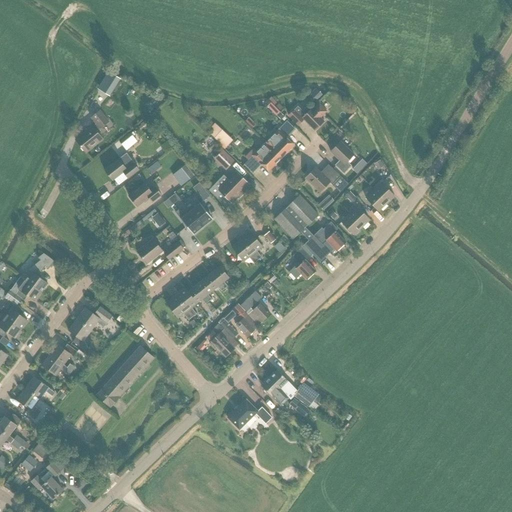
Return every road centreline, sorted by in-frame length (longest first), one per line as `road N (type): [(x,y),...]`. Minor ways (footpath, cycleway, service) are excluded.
road 1 (tertiary): [(216,397),(412,201),(511,47)]
road 2 (residential): [(140,301),(313,152)]
road 3 (tertiary): [(94,511),(216,397)]
road 4 (residential): [(104,275),(114,234),(66,171),(46,209)]
road 5 (residential): [(0,398),(82,287),(104,275)]
road 6 (residential): [(216,397),(140,301)]
